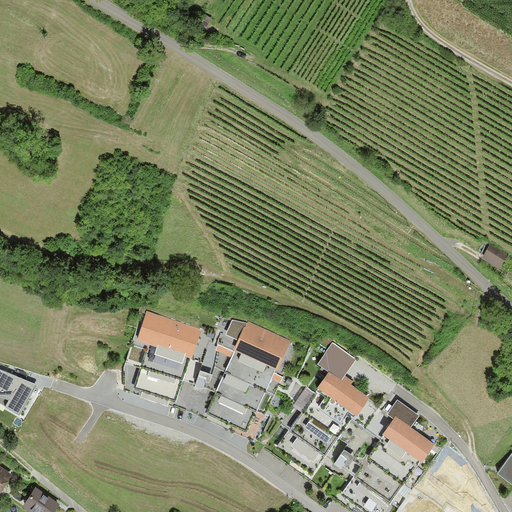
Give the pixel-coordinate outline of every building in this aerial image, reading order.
[(203,22),(199,28),(205,32),(209,27),(203,22)] [(506,257),(490,249),(482,263),(497,272),(506,257)] [(248,426),(283,341),(247,326),(240,344),(211,411),(248,426)] [(176,399),(211,411),(240,344),(197,328),(176,399)] [(320,369),(264,448),(311,481),(367,402),(320,369)] [(0,371),(0,405),(19,416),(37,385),(21,379),(0,371)] [(390,415),(334,494),(359,511),(391,511),(437,448),(390,415)] [(345,453),(336,466),(347,474),(357,461),(345,453)] [(511,458),(498,480),(511,488),(511,458)] [(0,485),(8,474),(0,468),(0,485)] [(48,511),(55,503),(35,488),(25,503),(37,511),(48,511)]
